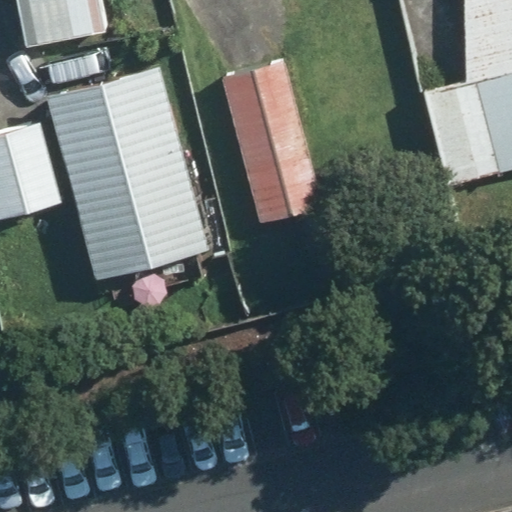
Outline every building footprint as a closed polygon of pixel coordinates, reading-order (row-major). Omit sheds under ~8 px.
[(28,0),(39,42),(111,25),(105,0),(28,0)] [(511,0),(463,0),(464,75),(429,83),(448,173),(511,159),(511,0)] [(288,56),(223,72),(259,217),(323,201),(288,56)] [(160,61),(50,92),(101,273),(211,242),(160,61)] [(37,123),(0,131),(0,217),(56,204),(37,123)]
